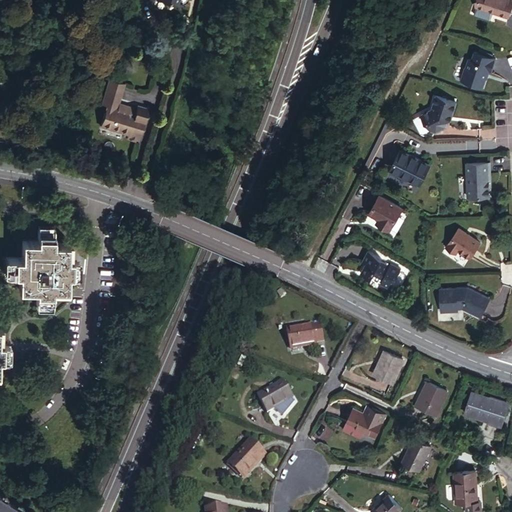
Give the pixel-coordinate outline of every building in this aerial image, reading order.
[(510,17),(511,11),(511,0),(510,0),(480,0),(478,6),(510,17)] [(493,72),(497,59),(476,52),(473,60),(470,59),(463,80),(484,87),(490,71),(493,72)] [(131,129),(141,132),(148,107),(138,104),(137,107),(136,112),(118,106),(119,102),(124,82),(110,78),(103,102),(107,104),(101,125),(130,133),(131,129)] [(432,111),(421,116),(425,125),(428,126),(431,133),(436,135),(447,129),(451,115),(453,116),(457,103),(436,97),(432,111)] [(136,112),(137,107),(119,102),(118,106),(136,112)] [(421,185),(432,164),(402,150),(392,170),(421,185)] [(493,181),(492,162),(468,162),(470,197),(492,196),(491,181),(493,181)] [(371,212),(381,218),(384,220),(381,224),(392,230),(404,208),(381,195),(371,212)] [(30,222),(15,221),(14,239),(2,238),(1,255),(14,256),(13,270),(30,271),(29,282),(44,283),(44,275),(59,276),(60,258),(60,251),(65,251),(66,243),(61,242),(62,226),(46,225),(47,219),(31,218),(30,222)] [(472,257),(482,242),(461,228),(448,246),(458,253),(460,250),(472,257)] [(393,289),(403,268),(393,263),(392,265),(383,260),(384,258),(370,251),(363,263),(367,264),(362,273),(373,278),(374,276),(382,281),(381,283),(393,289)] [(482,316),(491,298),(470,287),(443,288),(444,311),(460,310),(460,308),(465,307),(482,316)] [(283,332),(288,350),(313,345),(313,343),(321,342),(318,325),(283,332)] [(366,357),(358,376),(382,387),(390,368),(366,357)] [(418,368),(409,387),(444,402),(452,383),(418,368)] [(255,398),(266,415),(291,400),(281,383),(255,398)] [(498,423),(506,404),(471,389),(463,407),(498,423)] [(364,406),(359,415),(364,417),(368,408),(364,406)] [(381,414),(368,408),(364,417),(359,415),(349,410),(339,431),(356,439),(359,433),(370,438),(381,414)] [(430,446),(414,439),(402,464),(418,471),(430,446)] [(252,449),(228,470),(239,483),(257,468),(258,470),(265,464),(252,449)] [(453,503),(462,503),(473,502),(473,472),(453,472),(453,503)] [(29,511),(0,493),(0,511),(29,511)] [(396,498),(378,511),(407,511),(408,511),(396,498)] [(476,511),(477,502),(473,502),(462,503),(461,511),(476,511)]
